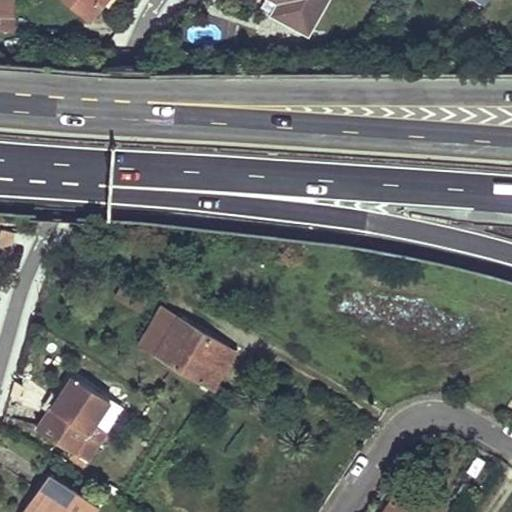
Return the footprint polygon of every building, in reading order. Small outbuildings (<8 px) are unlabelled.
[(68,0),(87,16),(99,0),(68,0)] [(277,0),(272,10),(288,20),(305,29),(320,0),(277,0)] [(0,41),(11,43),(12,26),(13,9),(0,7),(0,41)] [(406,45),(406,40),(406,34),(392,35),(392,45),(406,45)] [(423,34),(406,34),(406,40),(406,45),(423,45),(423,34)] [(211,385),(233,349),(163,305),(140,342),(211,385)] [(107,395),(69,370),(52,396),(58,399),(54,405),(49,401),(34,424),(71,449),(107,395)] [(119,403),(107,395),(71,449),(84,457),(119,403)] [(58,399),(52,396),(49,401),(54,405),(58,399)] [(27,511),(90,511),(97,503),(49,470),(33,492),(38,496),(27,511)] [(436,511),(443,502),(427,491),(418,505),(396,490),(381,511),(436,511)] [(19,511),(27,511),(38,496),(33,492),(19,511)]
